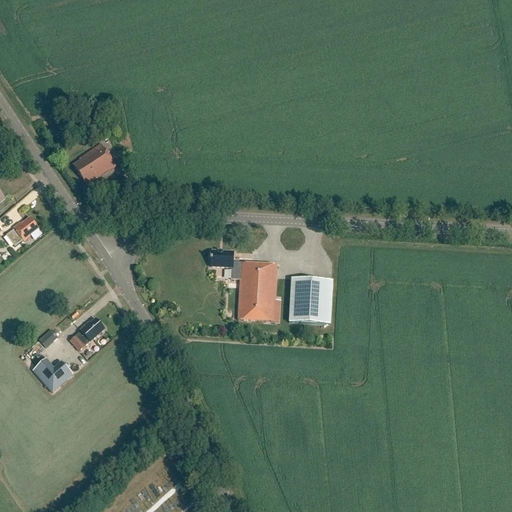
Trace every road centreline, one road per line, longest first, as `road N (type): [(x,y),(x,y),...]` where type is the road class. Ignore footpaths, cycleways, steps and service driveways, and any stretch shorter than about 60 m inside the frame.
road 1 (tertiary): [(511,232),(194,217),(108,261)]
road 2 (tertiary): [(231,511),(169,364),(108,261)]
road 3 (tertiary): [(108,261),(0,94)]
